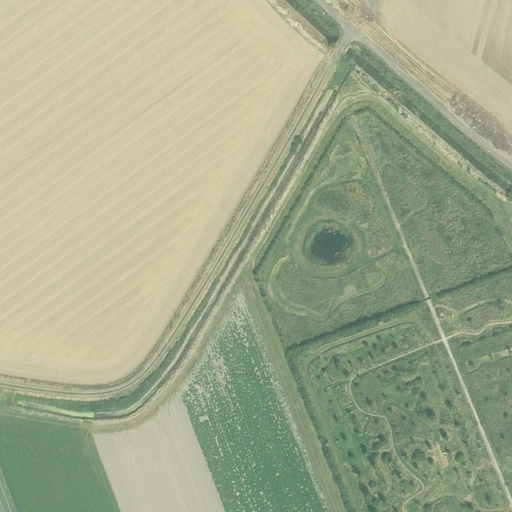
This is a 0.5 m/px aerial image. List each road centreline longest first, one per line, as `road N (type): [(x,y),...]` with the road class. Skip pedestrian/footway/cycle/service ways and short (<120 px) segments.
road 1 (track): [(0,384),(102,394),(141,375),(250,210),(350,30)]
road 2 (unclassified): [(511,167),(318,0)]
